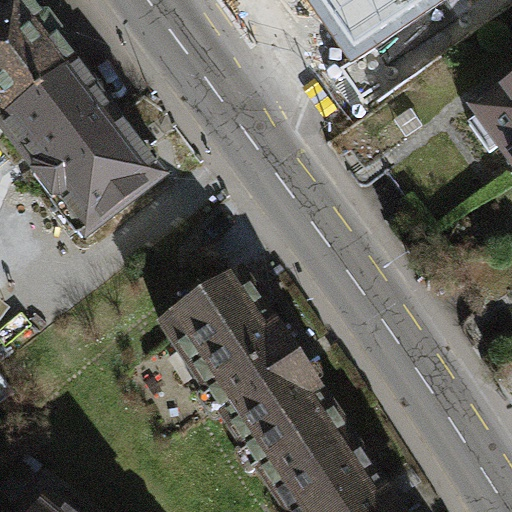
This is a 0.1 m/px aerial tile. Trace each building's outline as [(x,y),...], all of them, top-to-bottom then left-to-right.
[(0,0),(0,120),(82,62),(37,0),(0,0)] [(309,0),(354,62),(445,0),(309,0)] [(0,120),(0,125),(82,236),(165,175),(82,62),(0,120)] [(511,76),(465,108),(511,176),(511,76)] [(436,133),(385,170),(405,198),(456,161),(436,133)] [(511,287),(511,246),(462,282),(482,309),(511,287)] [(161,327),(273,495),(358,440),(246,271),(161,327)] [(273,495),(283,511),(405,511),(358,440),(273,495)] [(37,511),(67,511),(49,497),(37,511)]
